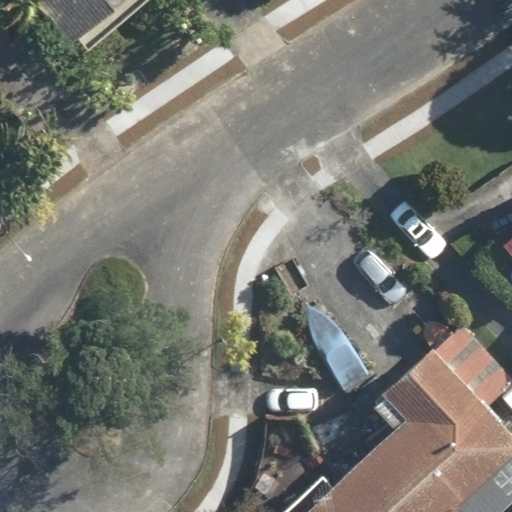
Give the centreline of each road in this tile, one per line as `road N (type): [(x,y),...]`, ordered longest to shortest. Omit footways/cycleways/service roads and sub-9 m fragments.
road 1 (residential): [(228,156),(193,230),(192,353),(172,453),(106,496),(12,487),(0,472)]
road 2 (residential): [(448,0),(228,156)]
road 3 (residential): [(61,244),(228,156)]
